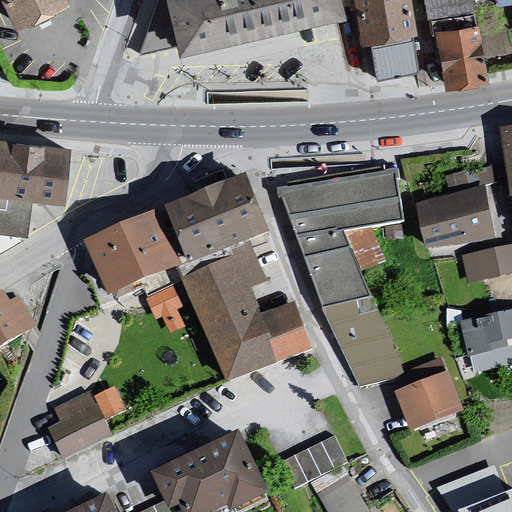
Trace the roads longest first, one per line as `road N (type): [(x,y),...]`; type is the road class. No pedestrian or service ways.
road 1 (residential): [(224,126),(374,441),(421,511)]
road 2 (primary): [(511,101),(338,124),(224,126)]
road 3 (residential): [(71,229),(72,279),(0,482)]
road 4 (residential): [(190,126),(162,182),(71,229)]
road 5 (residential): [(93,122),(136,0)]
